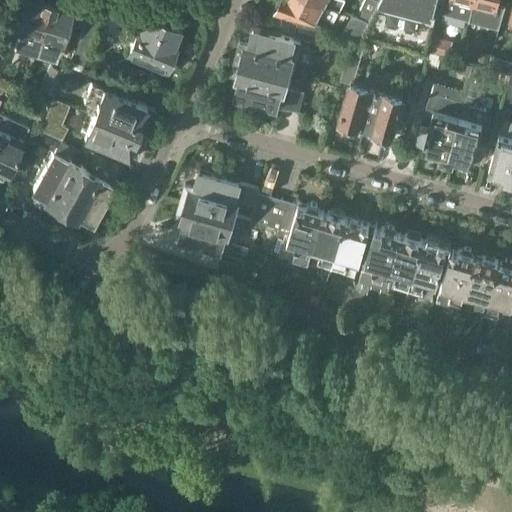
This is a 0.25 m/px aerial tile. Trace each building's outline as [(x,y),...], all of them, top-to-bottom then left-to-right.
[(20,46),(34,51),(35,50),(49,1),(44,0),(41,0),(24,0),(16,30),(24,33),(20,46)] [(35,50),(34,51),(48,55),(52,41),(61,44),(71,9),(73,1),(70,0),(57,0),(57,4),(56,4),(56,3),(49,1),(35,50)] [(326,3),(320,0),(278,0),(276,4),(279,6),(278,8),(315,19),(320,10),(334,18),(341,6),(340,6),(326,3)] [(369,21),(379,0),(378,0),(363,0),(359,9),(362,11),(359,16),(369,21)] [(379,0),(369,21),(363,33),(419,48),(428,50),(429,50),(440,0),(379,0)] [(443,0),(440,11),(469,19),(472,8),(474,0),(443,0)] [(469,19),(499,27),(506,2),(499,0),(474,0),(472,8),(469,19)] [(94,2),(71,60),(83,65),(106,6),(94,2)] [(181,29),(136,9),(124,37),(132,40),(127,51),(166,68),(177,44),(174,44),(181,29)] [(369,21),(359,16),(353,13),(344,31),(362,36),(363,33),(369,21)] [(325,42),(329,27),(300,19),(296,34),(325,42)] [(240,41),(235,56),(294,72),(303,40),(282,34),(282,33),(267,29),(267,31),(254,27),(249,43),(248,42),(248,43),(240,41)] [(355,79),(368,39),(355,35),(342,80),(350,82),(340,117),(342,117),(339,126),(354,130),(357,122),(366,125),(382,73),(370,69),(366,82),(355,79)] [(294,72),(235,56),(230,75),(239,77),(238,78),(240,78),(236,94),(249,98),(248,99),(263,103),(264,101),(278,105),(293,109),(298,89),(290,87),(294,72)] [(455,71),(469,74),(471,65),(458,61),(455,71)] [(462,100),(448,154),(454,156),(454,155),(472,160),(472,158),(481,161),(485,145),(478,143),(487,107),(471,103),(473,97),(480,92),(487,66),(473,62),(465,90),(462,100)] [(51,63),(40,90),(52,94),(63,68),(51,63)] [(64,67),(60,79),(83,87),(87,76),(64,67)] [(382,73),(366,125),(376,127),(373,136),(388,140),(391,132),(393,133),(404,93),(390,89),(394,76),(382,73)] [(147,105),(92,82),(84,101),(90,104),(88,109),(93,111),(92,114),(114,123),(116,119),(138,128),(141,122),(149,125),(155,109),(147,105)] [(51,97),(52,94),(40,90),(27,115),(41,120),(51,97)] [(422,124),(416,142),(424,144),(424,146),(441,151),(441,152),(448,154),(462,100),(432,91),(431,91),(427,106),(435,108),(430,126),(422,124)] [(114,123),(92,114),(83,135),(124,152),(124,151),(136,156),(143,140),(135,137),(138,128),(116,119),(114,123)] [(29,127),(7,116),(0,129),(0,175),(2,177),(6,170),(7,170),(29,127)] [(40,128),(60,137),(62,138),(68,126),(62,123),(55,120),(46,116),(40,128)] [(511,176),(511,118),(505,117),(501,132),(500,131),(489,169),(505,173),(505,174),(511,176)] [(34,128),(30,136),(36,139),(40,131),(34,128)] [(59,140),(41,131),(35,142),(53,152),(32,187),(46,195),(46,196),(47,197),(42,204),(57,213),(84,164),(70,156),(74,148),(59,140)] [(84,164),(57,213),(72,220),(76,213),(77,214),(78,213),(93,221),(99,209),(100,210),(107,196),(113,184),(119,173),(102,164),(98,171),(84,164)] [(185,183),(180,200),(231,214),(236,198),(255,203),(258,191),(260,186),(248,183),(240,181),(227,177),(228,176),(213,172),(213,173),(200,169),(195,185),(192,184),(192,185),(185,183)] [(253,212),(251,219),(262,223),(270,194),(259,191),(258,191),(255,203),(253,212)] [(270,194),(262,223),(274,226),(276,219),(282,198),(270,194)] [(278,227),(271,252),(294,258),(296,254),(307,257),(321,208),(320,208),(320,207),(317,202),(311,200),(306,204),(297,202),(295,201),(282,198),(276,219),(274,226),(278,227)] [(180,200),(175,216),(184,218),(183,220),(185,220),(180,236),(194,239),(193,240),(208,244),(208,243),(221,247),(224,248),(221,257),(244,264),(249,246),(231,241),(239,216),(231,214),(180,200)] [(307,257),(306,262),(318,266),(319,261),(331,265),(345,215),(321,208),(321,209),(321,208),(307,257)] [(345,215),(331,265),(344,269),(343,272),(355,276),(370,223),(345,216),(346,215),(345,215)] [(355,284),(354,289),(350,301),(361,304),(367,288),(369,288),(372,277),(383,280),(386,272),(397,230),(396,230),(396,229),(395,228),(393,226),(392,225),(390,224),(388,224),(386,224),(384,225),(383,226),(375,224),(364,262),(363,262),(359,277),(357,285),(355,284)] [(410,279),(423,238),(422,238),(423,237),(419,236),(420,233),(408,230),(407,233),(399,230),(398,231),(397,230),(386,272),(410,279)] [(446,245),(438,243),(437,242),(437,240),(436,239),(435,238),(433,237),(432,237),(431,237),(429,237),(428,237),(427,237),(425,238),(425,239),(423,238),(410,279),(408,288),(421,291),(420,295),(431,298),(446,245)] [(460,304),(475,253),(473,253),(471,247),(465,246),(460,249),(451,247),(436,300),(448,304),(449,300),(460,304)] [(472,306),(484,310),(499,259),(475,252),(475,253),(460,304),(459,307),(471,311),(472,306)] [(500,259),(499,259),(484,310),(497,314),(496,318),(507,321),(511,304),(511,259),(506,257),(501,261),(499,261),(500,259)] [(347,287),(344,299),(350,301),(354,289),(347,287)] [(390,296),(381,293),(377,306),(386,308),(390,296)] [(421,310),(417,324),(425,327),(425,326),(429,312),(421,310)] [(465,317),(457,315),(453,330),(461,333),(465,317)] [(511,317),(509,329),(505,340),(502,350),(500,357),(511,360),(511,356),(511,317)] [(423,332),(422,336),(431,338),(434,328),(425,326),(425,327),(423,332)] [(500,357),(502,350),(492,347),(489,356),(499,359),(500,357)]
